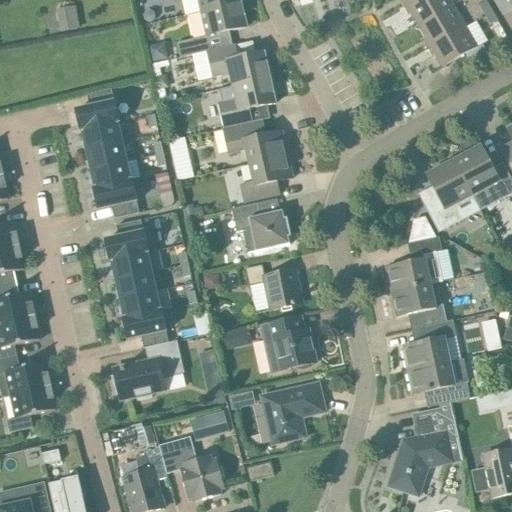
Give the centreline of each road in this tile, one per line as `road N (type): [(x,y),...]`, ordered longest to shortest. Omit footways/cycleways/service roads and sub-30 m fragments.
road 1 (residential): [(18,127),(105,511)]
road 2 (residential): [(334,511),(365,389),(333,225),(337,193),(363,162)]
road 3 (residential): [(271,0),(363,162)]
road 4 (residential): [(363,162),(511,74)]
